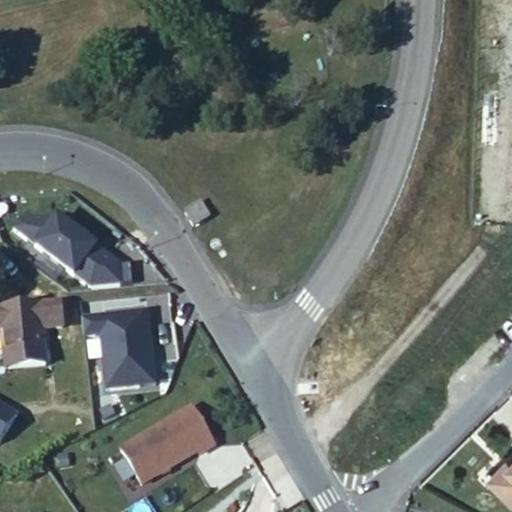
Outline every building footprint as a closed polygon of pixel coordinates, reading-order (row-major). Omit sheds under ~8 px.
[(19,221),(12,231),(88,289),(120,287),(118,265),(60,219),(19,221)] [(41,336),(61,334),(59,310),(0,312),(0,318),(0,321),(0,320),(0,334),(1,334),(3,373),(43,370),(41,336)] [(151,386),(144,315),(80,320),(81,339),(99,338),(103,390),(151,386)] [(0,404),(0,436),(14,413),(0,404)] [(188,409),(117,453),(139,488),(194,454),(196,457),(211,448),(188,409)] [(511,506),(511,443),(480,474),(511,506)]
